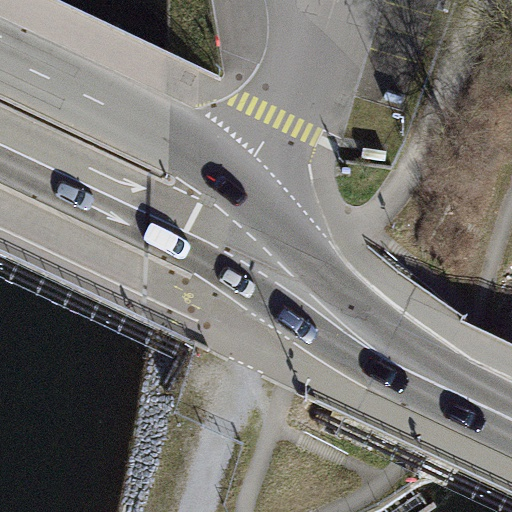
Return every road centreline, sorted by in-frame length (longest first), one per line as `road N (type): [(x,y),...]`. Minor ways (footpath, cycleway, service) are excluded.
road 1 (primary): [(0,104),(211,202),(361,341),(511,418)]
road 2 (track): [(346,235),(285,268),(198,511)]
road 3 (track): [(346,235),(378,215),(402,183),(481,0)]
